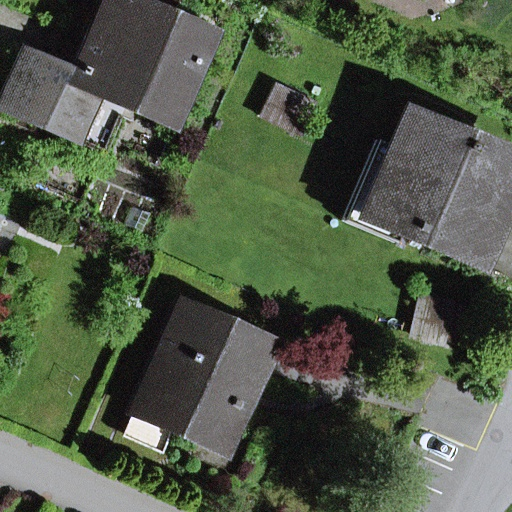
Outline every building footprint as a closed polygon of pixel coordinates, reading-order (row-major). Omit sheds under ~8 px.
[(206,34),(127,0),(100,0),(68,75),(21,55),(0,104),(0,108),(102,153),(122,107),(167,126),(206,34)] [(257,116),(300,137),(315,104),(273,84),(257,116)] [(382,159),(359,214),(397,230),(474,262),(511,172),(511,164),(404,119),(391,149),(386,161),(382,159)] [(397,230),(359,214),(382,159),(386,161),(391,149),(374,142),(340,223),(392,244),(397,230)] [(171,431),(222,453),(269,345),(177,306),(130,414),(171,431)] [(164,446),(171,431),(130,414),(123,428),(164,446)]
